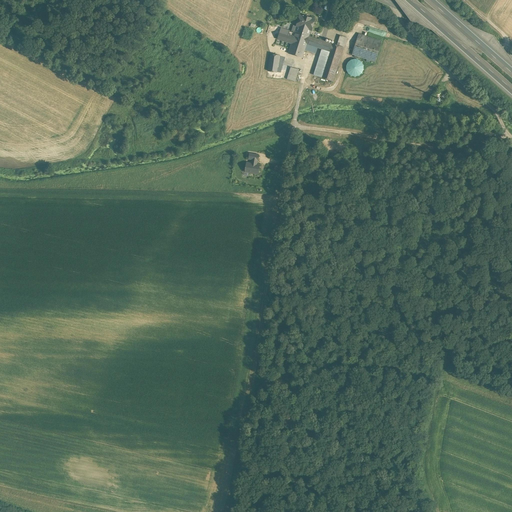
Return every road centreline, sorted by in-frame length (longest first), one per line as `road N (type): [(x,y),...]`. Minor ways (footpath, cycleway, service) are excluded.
road 1 (track): [(508,133),(450,147),(299,125),(292,161),(271,159)]
road 2 (unclassified): [(394,4),(416,42),(496,111),(511,135)]
road 3 (motorway): [(412,0),(511,87)]
road 4 (secondary): [(511,55),(394,4)]
